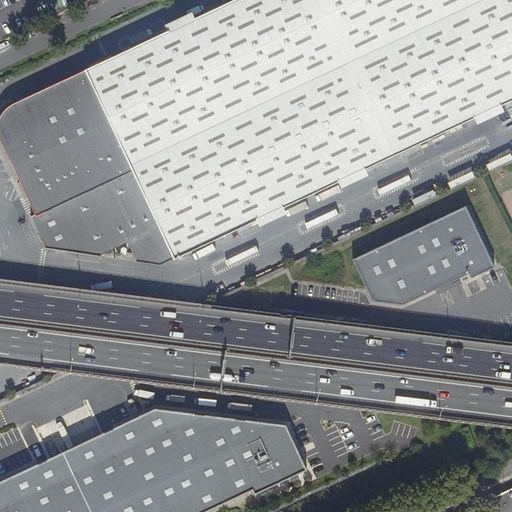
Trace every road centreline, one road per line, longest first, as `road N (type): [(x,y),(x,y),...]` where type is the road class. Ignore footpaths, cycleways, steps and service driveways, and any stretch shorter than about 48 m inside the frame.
road 1 (motorway): [(0,337),(511,402)]
road 2 (motorway): [(511,365),(0,301)]
road 3 (unclassified): [(128,0),(0,62)]
